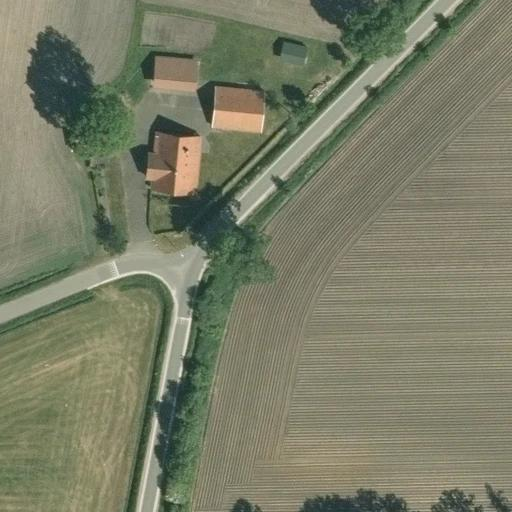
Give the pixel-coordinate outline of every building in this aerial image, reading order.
[(306,47),(283,42),(279,59),(302,65),(306,47)] [(154,82),(178,85),(180,61),(156,59),(154,82)] [(260,131),(264,92),(216,87),(212,126),(260,131)] [(104,154),(106,128),(74,124),(71,151),(104,154)] [(194,193),(200,137),(156,133),(154,154),(148,154),(146,177),(152,178),(151,189),(194,193)]
